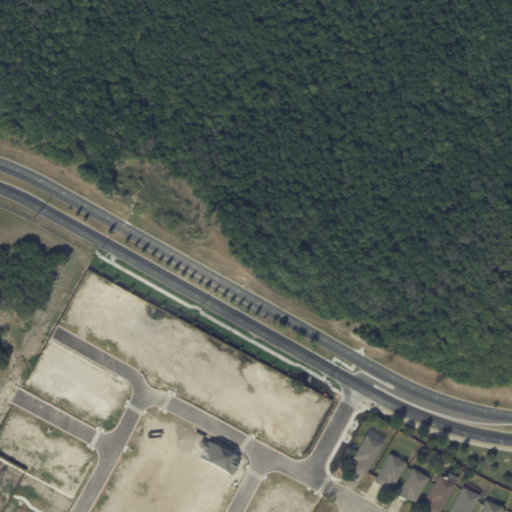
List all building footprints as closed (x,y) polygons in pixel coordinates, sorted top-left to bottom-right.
[(112,296),(97,327),(101,329),(99,333),(111,339),(129,304),(112,296)] [(53,354),(61,359),(47,384),(32,376),(44,354),(51,357),(53,354)] [(370,435),(384,443),(366,475),(355,469),(360,459),(355,457),(367,434),(370,435)] [(208,442),(207,444),(201,441),(198,447),(203,449),(199,457),(231,474),(237,463),(236,462),(238,458),(208,442)] [(399,457),(407,462),(396,483),(394,482),(393,484),(389,482),(386,487),(376,481),(391,453),(399,457)] [(415,469),(430,477),(417,502),(409,498),(408,500),(399,495),(413,468),(415,469)] [(446,477),(457,483),(440,511),(430,511),(427,510),(432,501),(427,498),(440,474),(446,477)] [(473,491),(481,495),(471,511),(449,511),(465,486),(473,491)] [(490,501),(503,507),(500,511),(481,511),(486,500),(490,501)]
